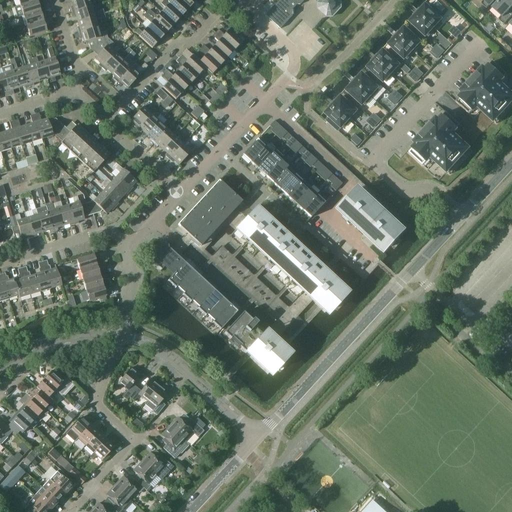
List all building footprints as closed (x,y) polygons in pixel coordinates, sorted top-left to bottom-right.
[(18,18),(24,16),(40,11),(38,4),(46,2),(45,0),(40,0),(20,6),(15,8),(18,18)] [(75,0),(71,1),(73,8),(71,8),(72,12),(92,6),(90,0),(89,0),(75,0)] [(161,12),(176,26),(179,22),(178,21),(182,16),(164,0),(161,3),(166,7),(161,12)] [(164,0),(182,16),(186,12),(188,13),(191,10),(180,0),(164,0)] [(180,0),(191,10),(194,7),(192,5),(196,1),(195,0),(180,0)] [(317,0),(319,2),(318,3),(318,9),(327,17),(332,17),(341,8),(341,2),(338,0),(279,0),(266,15),(281,29),(293,15),(293,9),(297,5),(300,5),(304,0),(317,0)] [(483,0),(481,3),(486,9),(494,0),(483,0)] [(511,0),(499,0),(492,8),(501,16),(498,19),(504,25),(511,16),(511,0)] [(444,16),(432,5),(429,9),(425,5),(419,13),(436,28),(441,22),(439,21),(444,16)] [(92,6),(72,12),(73,17),(76,16),(78,22),(104,14),(103,9),(99,11),(94,12),(92,6)] [(176,26),(161,12),(157,17),(153,13),(149,9),(146,12),(167,32),(171,28),(173,29),(176,26)] [(40,11),(24,16),(27,27),(51,19),(50,15),(42,17),(40,11)] [(146,28),(161,41),(164,38),(163,37),(167,32),(146,12),(143,16),(151,23),(146,28)] [(423,38),(427,34),(429,36),(436,28),(419,13),(410,22),(414,25),(412,28),(423,38)] [(104,14),(78,22),(79,28),(77,29),(79,33),(98,27),(96,20),(102,19),(105,18),(104,14)] [(51,19),(27,27),(30,37),(47,32),(45,25),(52,23),(51,19)] [(98,27),(79,33),(80,37),(82,36),(84,43),(88,42),(90,49),(91,50),(109,38),(107,37),(105,31),(100,33),(98,27)] [(456,38),(460,33),(454,27),(450,32),(456,38)] [(161,41),(146,28),(142,33),(138,29),(135,32),(139,36),(152,48),(156,43),(158,45),(161,41)] [(396,37),(413,53),(420,45),(418,44),(420,42),(419,42),(422,39),(423,38),(412,28),(408,32),(404,28),(396,37)] [(237,38),(229,30),(224,35),(218,30),(216,33),(234,50),(244,39),(240,35),(237,38)] [(234,50),(216,33),(212,36),(218,41),(214,46),(227,58),(234,50)] [(437,39),(447,48),(452,43),(442,34),(437,39)] [(401,62),(406,57),(407,59),(413,53),(396,37),(389,45),(393,48),(389,52),(397,60),(398,59),(401,62)] [(109,38),(91,50),(98,56),(95,59),(100,63),(98,65),(102,68),(115,53),(110,48),(115,44),(109,38)] [(201,49),(220,66),(227,58),(214,46),(209,51),(204,45),(201,49)] [(443,51),(437,46),(433,50),(439,56),(443,51)] [(54,58),(53,53),(51,48),(47,50),(50,60),(44,61),(51,83),(55,81),(54,77),(60,75),(55,58),(54,58)] [(115,53),(102,68),(105,71),(106,69),(111,74),(124,60),(132,51),(129,49),(124,54),(120,49),(116,53),(115,53)] [(205,68),(212,74),(220,66),(201,49),(197,52),(203,58),(199,62),(205,68)] [(430,53),(437,59),(439,56),(433,50),(430,53)] [(117,82),(131,68),(126,63),(135,54),(132,51),(124,60),(111,74),(116,78),(114,80),(117,82)] [(375,60),(392,76),(399,68),(397,67),(398,65),(395,62),(397,60),(389,52),(387,55),(383,51),(375,60)] [(197,76),(205,68),(199,62),(192,55),(188,60),(182,55),(179,58),(197,76)] [(32,59),(39,82),(45,80),(46,84),(51,83),(44,61),(38,63),(36,58),(32,59)] [(177,71),(190,83),(197,76),(179,58),(176,62),(181,67),(177,71)] [(24,67),(30,86),(34,85),(33,83),(39,82),(32,59),(28,60),(29,66),(24,67)] [(368,75),(380,86),(380,85),(377,82),(380,78),(383,82),(384,80),(386,82),(392,76),(375,60),(368,68),(372,71),(368,75)] [(494,122),(511,102),(511,94),(505,88),(505,86),(505,85),(501,81),(507,75),(493,62),(485,71),(483,69),(461,92),(464,94),(456,103),(469,115),(475,109),(480,113),(481,112),(483,112),(494,122)] [(12,65),(19,88),(25,86),(26,88),(30,86),(24,67),(17,69),(16,64),(12,65)] [(144,64),(140,68),(136,72),(131,68),(117,82),(121,86),(122,84),(128,89),(140,76),(139,75),(147,67),(144,64)] [(2,68),(3,74),(9,96),(14,95),(13,90),(19,88),(12,65),(2,68)] [(422,75),(416,69),(412,73),(418,79),(422,75)] [(164,74),(183,91),(190,83),(177,71),(173,76),(167,71),(164,74)] [(409,76),(415,82),(418,79),(412,73),(409,76)] [(0,93),(4,92),(6,97),(9,96),(3,74),(0,74),(0,93)] [(162,87),(175,99),(183,91),(164,74),(161,77),(167,83),(162,87)] [(354,83),(371,99),(378,91),(376,90),(380,86),(368,75),(366,77),(362,74),(354,83)] [(355,104),(358,101),(362,105),(363,103),(365,105),(371,99),(354,83),(347,91),(350,94),(347,98),(358,109),(359,108),(355,104)] [(221,97),(228,89),(223,85),(216,92),(221,97)] [(155,94),(156,95),(163,101),(168,97),(160,89),(155,94)] [(401,97),(395,92),(391,96),(397,102),(401,97)] [(388,99),(394,105),(397,102),(391,96),(388,99)] [(333,106),(350,122),(357,114),(355,113),(358,109),(347,98),(345,100),(341,97),(333,106)] [(143,107),(130,120),(135,125),(134,126),(137,129),(151,115),(146,110),(150,106),(147,103),(143,107)] [(326,114),(329,117),(326,121),(338,131),(342,126),(344,128),(350,122),(333,106),(326,114)] [(197,120),(203,113),(197,107),(190,114),(197,120)] [(146,135),(166,115),(163,112),(156,119),(151,115),(137,129),(140,132),(142,131),(146,135)] [(417,145),(409,153),(423,166),(429,159),(433,164),(434,163),(436,163),(447,173),(469,149),(458,139),(458,137),(459,136),(454,132),(460,125),(446,113),(438,121),(436,119),(415,143),(417,145)] [(48,121),(47,119),(41,121),(39,114),(34,115),(42,140),(52,136),(52,134),(48,121)] [(26,126),(31,143),(42,140),(34,115),(30,116),(32,124),(26,126)] [(153,144),(167,130),(162,125),(169,118),(166,115),(146,135),(151,140),(150,141),(153,144)] [(380,120),(374,115),(370,119),(376,125),(380,120)] [(48,121),(52,134),(54,134),(54,131),(61,123),(56,119),(48,121)] [(367,122),(373,128),(376,125),(370,119),(367,122)] [(31,143),(26,126),(20,127),(18,120),(13,121),(21,146),(31,143)] [(5,132),(11,149),(21,146),(13,121),(9,123),(12,130),(5,132)] [(278,124),(274,121),(270,126),(273,129),(278,124)] [(54,131),(54,134),(57,137),(66,128),(61,123),(54,131)] [(76,126),(71,132),(62,141),(61,143),(77,158),(98,134),(96,132),(90,139),(76,126)] [(66,128),(57,137),(62,141),(71,132),(66,128)] [(167,130),(153,144),(157,147),(158,146),(162,150),(179,133),(175,130),(171,134),(167,130)] [(11,149),(5,132),(0,133),(0,150),(1,152),(11,149)] [(179,133),(162,150),(167,155),(166,156),(169,159),(183,144),(178,140),(182,136),(179,133)] [(98,134),(77,158),(93,172),(108,156),(94,143),(100,137),(98,134)] [(268,144),(260,136),(242,156),(243,156),(250,162),(265,147),(268,144)] [(357,145),(361,141),(354,136),(351,139),(357,145)] [(191,151),(194,147),(191,144),(187,148),(183,144),(169,159),(172,162),(174,160),(179,165),(191,152),(191,151)] [(250,162),(258,169),(272,154),(265,147),(250,162)] [(258,169),(265,176),(283,157),(275,150),(272,154),(258,169)] [(265,176),(273,183),(290,164),(283,157),(265,176)] [(16,170),(27,166),(25,160),(14,163),(16,170)] [(273,183),(280,190),(298,171),(290,164),(273,183)] [(122,170),(118,166),(115,169),(120,173),(115,178),(130,191),(133,188),(132,186),(136,182),(123,169),(122,170)] [(94,174),(102,181),(105,178),(97,170),(94,174)] [(280,190),(288,197),(305,178),(298,171),(280,190)] [(130,191),(115,178),(111,182),(107,178),(104,182),(121,198),(126,193),(127,195),(130,191)] [(288,197),(295,204),(310,189),(313,185),(305,178),(288,197)] [(121,198),(104,182),(101,185),(105,189),(101,193),(116,207),(118,204),(117,203),(121,198)] [(52,183),(43,185),(46,195),(54,192),(52,183)] [(179,226),(175,230),(197,251),(208,239),(205,236),(210,231),(213,233),(216,230),(214,227),(224,216),(226,219),(230,215),(227,213),(237,202),(240,204),(242,202),(221,183),(187,219),(185,218),(178,226),(179,226)] [(295,204),(303,211),(317,195),(310,189),(295,204)] [(344,204),(338,211),(339,211),(360,231),(360,230),(365,234),(364,235),(382,251),(388,244),(387,243),(395,234),(396,235),(403,228),(385,212),(380,217),(376,213),(377,212),(368,204),(372,201),(367,196),(366,198),(357,190),(344,204)] [(320,192),(317,195),(303,211),(310,218),(328,199),(320,192)] [(89,198),(92,200),(92,201),(102,210),(106,214),(111,209),(112,210),(116,207),(101,193),(96,198),(92,195),(89,198)] [(84,220),(83,218),(80,206),(79,202),(77,197),(73,198),(74,204),(68,206),(74,225),(78,223),(77,222),(84,220)] [(102,210),(92,201),(90,202),(90,203),(93,215),(100,213),(102,210)] [(74,225),(68,206),(62,208),(60,202),(56,203),(63,226),(69,224),(70,226),(74,225)] [(63,226),(56,203),(52,205),(54,210),(48,212),(54,231),(58,230),(57,228),(63,226)] [(86,204),(80,206),(83,217),(89,216),(86,204)] [(330,305),(338,296),(340,297),(346,290),(328,273),(323,278),(319,275),(320,274),(266,225),(270,221),(265,217),(264,218),(255,210),(253,212),(245,205),(231,221),(305,290),(303,292),(307,296),(325,313),(331,306),(330,305)] [(54,231),(48,212),(42,214),(40,208),(36,210),(43,232),(49,230),(50,232),(54,231)] [(36,210),(31,211),(33,217),(27,219),(33,237),(37,236),(37,234),(43,232),(36,210)] [(16,222),(22,239),(28,237),(29,239),(33,237),(27,219),(21,221),(19,215),(15,216),(17,222),(16,222)] [(175,274),(179,269),(185,264),(166,246),(155,258),(163,266),(164,264),(175,274)] [(94,255),(76,260),(80,271),(104,263),(103,259),(96,261),(94,255)] [(43,264),(51,289),(61,286),(56,269),(49,270),(47,263),(43,264)] [(104,263),(80,271),(83,281),(100,276),(98,269),(106,267),(104,263)] [(35,275),(40,292),(51,289),(43,264),(39,266),(41,274),(35,275)] [(22,271),(30,295),(40,292),(35,275),(29,277),(27,269),(22,271)] [(175,274),(167,281),(175,288),(187,276),(179,269),(175,274)] [(30,295),(22,271),(18,272),(21,280),(14,282),(19,296),(19,298),(30,295)] [(0,275),(8,300),(19,296),(14,282),(14,279),(8,281),(5,273),(0,275)] [(100,276),(83,281),(86,291),(111,284),(109,279),(102,282),(100,276)] [(187,276),(175,288),(175,289),(177,287),(184,293),(182,295),(183,295),(194,283),(187,276)] [(194,283),(183,295),(190,302),(202,290),(194,283)] [(111,284),(86,291),(89,302),(106,297),(104,290),(112,288),(111,284)] [(202,290),(190,302),(192,301),(199,307),(197,309),(209,297),(202,290)] [(209,297),(197,309),(205,316),(216,304),(209,297)] [(217,304),(216,304),(205,316),(207,315),(214,321),(212,323),(224,311),(217,304)] [(224,311),(212,323),(220,330),(232,318),(224,311)] [(266,340),(261,335),(257,340),(249,333),(253,328),(257,324),(252,320),(251,321),(242,313),(224,334),(230,339),(232,338),(240,346),(239,348),(245,354),(246,353),(250,357),(249,357),(268,374),(274,367),(273,366),(281,357),(282,359),(289,352),(270,335),(266,340)] [(478,329),(474,333),(480,338),(484,334),(478,329)] [(128,397),(136,387),(132,384),(140,375),(131,368),(118,383),(127,390),(122,396),(127,400),(129,398),(128,397)] [(73,383),(67,378),(58,369),(54,374),(52,372),(44,380),(57,392),(61,396),(73,383)] [(128,397),(129,398),(133,402),(139,395),(147,401),(159,385),(151,379),(141,391),(136,387),(128,397)] [(49,400),(57,392),(44,380),(36,389),(38,390),(49,400)] [(144,405),(151,411),(157,415),(165,405),(160,402),(168,393),(159,385),(147,401),(144,405)] [(38,390),(31,397),(44,410),(52,402),(49,400),(38,390)] [(24,405),(37,418),(44,410),(31,397),(24,405)] [(80,412),(85,406),(78,400),(74,406),(80,412)] [(16,413),(30,426),(37,418),(24,405),(16,413)] [(75,417),(70,412),(67,416),(72,421),(75,417)] [(30,426),(16,413),(9,422),(10,423),(6,427),(6,428),(12,433),(15,437),(20,432),(22,434),(30,426)] [(64,419),(69,424),(72,421),(67,416),(64,419)] [(169,427),(184,440),(186,442),(194,434),(198,437),(204,431),(191,419),(185,424),(178,417),(169,427)] [(197,417),(195,420),(205,427),(207,424),(197,417)] [(74,442),(77,438),(78,438),(90,425),(82,418),(66,435),(74,442)] [(0,444),(0,445),(12,433),(6,428),(6,427),(6,426),(0,421),(0,444)] [(90,425),(78,438),(85,445),(97,432),(90,425)] [(186,442),(169,427),(161,436),(169,442),(163,449),(175,460),(180,454),(180,455),(190,445),(186,442)] [(61,433),(55,428),(52,432),(57,437),(61,433)] [(49,435),(54,440),(57,437),(52,432),(49,435)] [(97,432),(85,445),(93,453),(105,440),(97,432)] [(105,440),(93,453),(89,458),(92,460),(96,456),(102,461),(114,448),(105,440)] [(19,460),(24,455),(18,450),(14,455),(19,460)] [(154,456),(150,453),(142,462),(161,480),(173,467),(157,453),(154,456)] [(34,459),(29,455),(26,458),(30,463),(34,459)] [(14,466),(9,461),(5,465),(11,469),(14,466)] [(137,482),(144,488),(146,491),(151,486),(154,488),(161,480),(142,462),(133,471),(140,478),(137,482)] [(3,468),(8,473),(11,469),(5,465),(3,468)] [(49,480),(65,495),(75,484),(59,469),(49,480)] [(76,472),(72,476),(81,485),(85,480),(76,472)] [(114,486),(129,500),(137,491),(139,493),(144,488),(137,482),(134,480),(130,484),(123,477),(114,486)] [(49,480),(42,488),(58,503),(65,495),(49,480)] [(132,503),(129,500),(114,486),(106,495),(113,502),(110,506),(116,511),(125,511),(132,503)] [(34,496),(50,511),(58,503),(42,488),(34,496)] [(27,511),(49,511),(50,511),(34,496),(27,504),(28,505),(24,510),(27,511)] [(165,502),(159,496),(156,500),(161,505),(165,502)] [(369,507),(386,506),(386,496),(369,496),(369,507)] [(152,504),(157,509),(161,505),(156,500),(152,504)] [(116,511),(104,501),(100,505),(98,503),(90,511),(116,511)]
